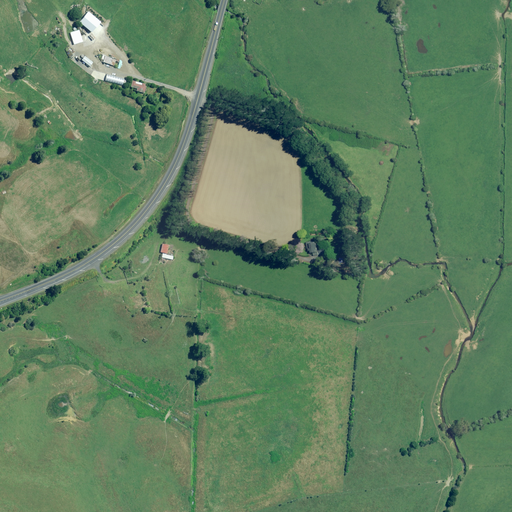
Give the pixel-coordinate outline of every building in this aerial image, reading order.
[(80,36),(78,30),(70,33),(72,39),(80,36)] [(84,56),(83,55),(83,54),(82,54),(81,54),(81,55),(80,55),(80,56),(80,57),(81,57),(81,58),(82,58),(81,59),(93,69),(96,65),(84,56)] [(102,62),(113,66),(115,61),(118,62),(118,61),(105,56),(102,62)] [(146,84),(132,81),(130,87),(136,88),(135,91),(144,93),(146,84)] [(318,249),(317,242),(310,243),(310,242),(307,242),(308,251),(309,251),(310,253),(313,253),(314,255),(327,253),(326,248),(324,248),(318,249)] [(168,245),(162,244),(160,252),(166,253),(168,245)] [(113,289),(111,285),(102,287),(105,297),(114,294),(113,293),(117,292),(116,288),(113,289)] [(143,305),(140,294),(130,296),(132,304),(133,304),(134,309),(137,308),(137,306),(143,305)]
